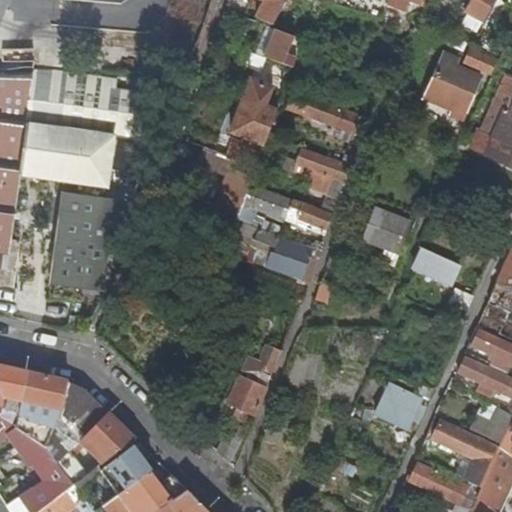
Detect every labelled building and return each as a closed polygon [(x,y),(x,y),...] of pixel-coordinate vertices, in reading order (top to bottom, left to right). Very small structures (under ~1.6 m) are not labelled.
[(258,0),(269,4),(260,28),(277,34),(290,0),(258,0)] [(409,13),(412,4),(401,0),(393,0),(391,6),(409,13)] [(487,27),(499,0),(474,0),(472,5),(465,17),(487,27)] [(385,6),(382,20),(401,24),(404,11),(385,6)] [(288,59),(295,41),(277,34),(266,61),(295,72),(298,62),(288,59)] [(314,80),(327,86),(333,69),(334,66),(305,54),(294,83),(311,89),(314,80)] [(447,55),(444,62),(459,69),(462,62),(447,55)] [(351,76),(353,76),(378,85),(384,70),(357,61),(351,76)] [(253,62),(247,76),(263,83),(269,69),(253,62)] [(483,80),(459,69),(444,62),(427,102),(466,120),(483,80)] [(333,69),(327,86),(347,93),(353,76),(351,76),(333,69)] [(36,79),(37,72),(0,72),(0,287),(14,290),(19,255),(10,254),(11,242),(21,177),(108,189),(111,164),(117,164),(120,137),(133,139),(140,140),(147,95),(36,79)] [(385,88),(378,85),(353,76),(347,93),(379,104),(385,88)] [(468,152),(511,172),(511,80),(504,77),(468,152)] [(235,136),(266,148),(278,115),(267,111),(274,93),(254,85),(235,136)] [(311,101),(345,113),(349,100),(317,88),(311,101)] [(364,120),(345,113),(311,101),(297,96),(294,101),(290,100),(288,106),(292,108),(290,114),(345,133),(358,137),(364,120)] [(344,168),(352,171),(371,122),(364,120),(358,137),(358,138),(355,148),(352,147),(344,168)] [(358,138),(358,137),(345,133),(341,143),(352,147),(355,148),(358,138)] [(147,141),(140,140),(133,139),(121,202),(124,203),(134,204),(147,141)] [(230,172),(233,164),(204,153),(197,170),(226,182),(230,172)] [(304,153),(299,168),(316,174),(347,185),(352,171),(344,168),(304,153)] [(312,183),(316,174),(299,168),(296,175),(312,183)] [(230,172),(226,182),(214,211),(210,210),(209,214),(238,225),(252,187),(254,181),(230,172)] [(245,224),(263,231),(268,220),(287,227),(288,224),(291,226),(294,220),(290,218),(295,205),(296,203),(252,187),(238,225),(244,227),(245,224)] [(117,259),(124,203),(121,202),(64,194),(50,298),(77,302),(78,290),(103,293),(105,281),(108,258),(113,259),(117,259)] [(334,219),(295,205),(290,218),(294,220),(301,223),(329,233),(334,219)] [(414,227),(379,211),(366,243),(401,258),(414,227)] [(301,223),(294,220),(291,226),(290,228),(298,231),(301,223)] [(258,245),(263,231),(245,224),(244,227),(230,262),(248,269),(253,251),(256,252),(258,245)] [(258,245),(280,252),(283,244),(284,240),(279,238),(282,231),(268,226),(265,232),(263,231),(258,245)] [(10,254),(19,255),(21,244),(11,242),(10,254)] [(334,262),(348,267),(355,247),(341,243),(334,262)] [(321,258),(283,244),(280,252),(277,257),(277,259),(274,258),(268,271),(303,284),(305,281),(312,283),(321,258)] [(461,270),(423,251),(414,272),(452,291),(461,270)] [(110,281),(113,259),(108,258),(105,281),(110,281)] [(295,323),(307,291),(248,269),(230,262),(217,294),(295,323)] [(315,300),(329,304),(333,286),(319,283),(315,300)] [(467,316),(475,299),(460,293),(452,309),(467,316)] [(502,310),(511,314),(511,297),(508,295),(502,310)] [(442,318),(438,327),(414,316),(399,349),(435,366),(455,324),(442,318)] [(511,323),(506,320),(499,336),(511,341),(511,323)] [(511,368),(511,347),(484,334),(476,350),(496,361),(491,371),(508,379),(511,368)] [(240,414),(237,423),(247,427),(250,418),(257,420),(267,392),(269,392),(283,356),(270,351),(268,355),(266,355),(262,363),(250,359),(242,382),(241,381),(229,409),(240,414)] [(511,380),(508,379),(491,371),(468,361),(461,377),(511,398),(511,380)] [(28,373),(0,367),(0,404),(2,396),(8,397),(5,410),(20,413),(28,373)] [(69,383),(28,373),(20,413),(16,429),(47,449),(50,443),(64,406),(69,383)] [(80,385),(69,383),(64,406),(75,407),(81,414),(75,420),(81,427),(88,420),(95,427),(109,413),(80,385)] [(377,418),(409,433),(424,403),(392,388),(377,418)] [(488,440),(503,447),(511,430),(511,414),(511,415),(503,411),(494,428),(488,440)] [(135,439),(109,413),(95,427),(84,438),(108,460),(135,439)] [(0,418),(0,443),(9,438),(30,469),(34,467),(44,481),(20,498),(28,511),(39,511),(75,485),(59,463),(53,456),(47,449),(16,429),(0,418)] [(88,420),(81,427),(58,450),(53,456),(59,463),(67,455),(84,438),(95,427),(88,420)] [(488,440),(494,428),(485,423),(478,435),(488,440)] [(436,443),(480,464),(484,466),(493,447),(444,424),(436,443)] [(219,456),(232,468),(250,433),(234,425),(219,456)] [(511,430),(503,447),(502,451),(511,458),(511,430)] [(50,443),(47,449),(53,456),(58,450),(50,443)] [(134,484),(151,471),(133,447),(109,465),(118,477),(125,472),(134,484)] [(484,466),(492,469),(502,451),(493,447),(484,466)] [(511,458),(502,451),(492,469),(479,501),(493,511),(503,511),(511,491),(511,458)] [(84,478),(67,455),(59,463),(75,485),(84,478)] [(488,476),(492,469),(484,466),(480,464),(477,471),(488,476)] [(105,474),(99,467),(84,478),(75,485),(95,511),(102,507),(87,487),(105,474)] [(412,484),(462,507),(470,491),(419,468),(412,484)] [(163,488),(151,471),(134,484),(127,489),(104,505),(109,511),(157,511),(169,504),(187,490),(176,479),(163,488)] [(470,487),(480,492),(488,476),(477,471),(470,487)] [(127,489),(134,484),(125,472),(118,477),(127,489)] [(346,480),(330,472),(320,494),(336,502),(346,480)] [(75,485),(39,511),(68,511),(78,506),(82,511),(94,511),(95,511),(75,485)] [(209,511),(187,490),(169,504),(174,511),(209,511)] [(8,504),(10,511),(23,511),(19,499),(8,504)] [(493,511),(479,501),(472,511),(493,511)]
